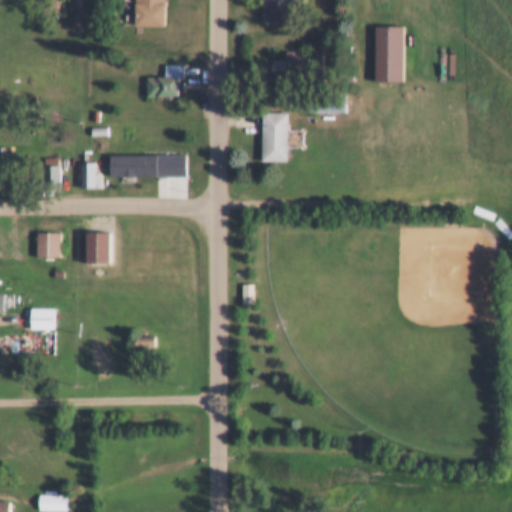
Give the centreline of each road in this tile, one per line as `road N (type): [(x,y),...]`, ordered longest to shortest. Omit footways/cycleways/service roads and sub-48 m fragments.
road 1 (residential): [(220,511),(219,0)]
road 2 (residential): [(0,401),(221,398)]
road 3 (residential): [(220,204),(0,207)]
